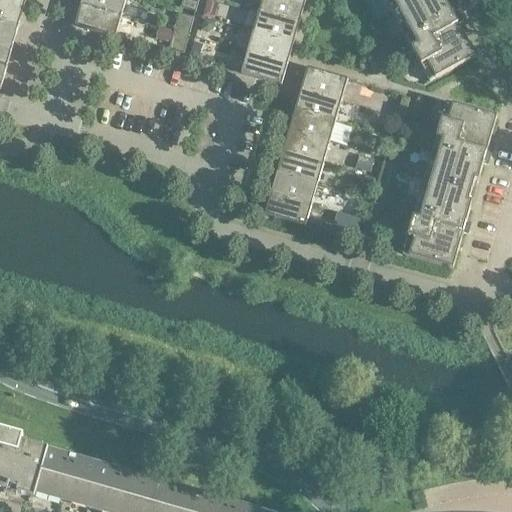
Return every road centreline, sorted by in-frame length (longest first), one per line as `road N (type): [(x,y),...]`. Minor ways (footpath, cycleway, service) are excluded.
road 1 (residential): [(496,278),(480,298),(452,296),(245,237),(218,227),(169,155),(53,121)]
road 2 (secondary): [(333,511),(276,468),(239,452),(0,370)]
road 3 (residential): [(53,121),(68,66),(49,15),(53,0)]
